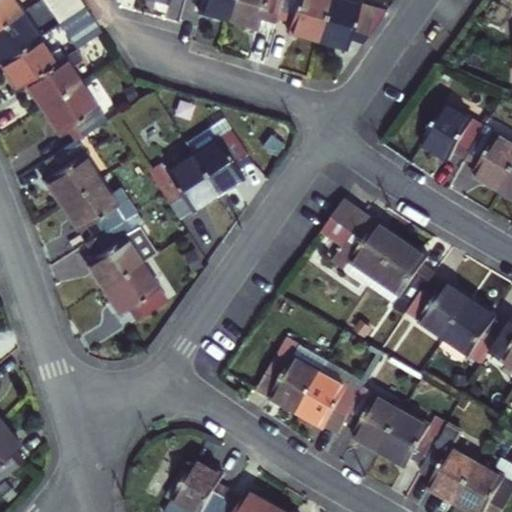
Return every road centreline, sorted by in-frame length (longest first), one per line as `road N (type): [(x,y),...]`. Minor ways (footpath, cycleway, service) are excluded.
road 1 (residential): [(163,370),(327,137)]
road 2 (residential): [(0,210),(84,469)]
road 3 (residential): [(163,370),(381,511)]
road 4 (residential): [(327,137),(511,256)]
road 5 (residential): [(145,56),(343,113)]
road 6 (residential): [(343,113),(424,0)]
road 7 (residential): [(84,469),(163,370)]
